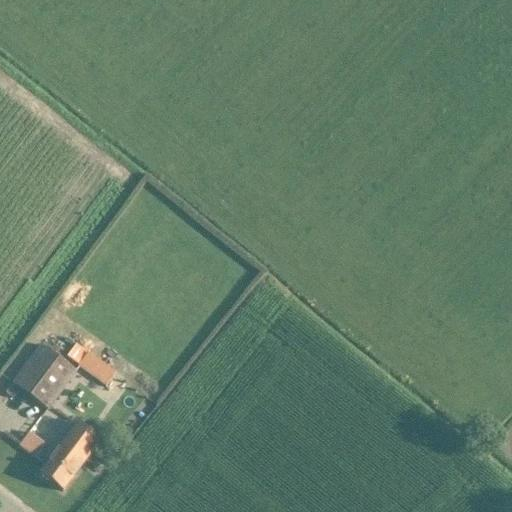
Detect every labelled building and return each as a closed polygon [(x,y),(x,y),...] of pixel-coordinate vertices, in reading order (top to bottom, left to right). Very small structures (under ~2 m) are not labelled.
[(48,411),(60,395),(77,371),(42,345),(24,369),(12,385),(48,411)] [(88,354),(78,368),(106,388),(116,374),(88,354)] [(63,493),(75,477),(102,441),(79,423),(40,475),(63,493)] [(38,436),(27,450),(44,463),(54,449),(38,436)] [(110,440),(97,458),(109,467),(123,450),(110,440)]
